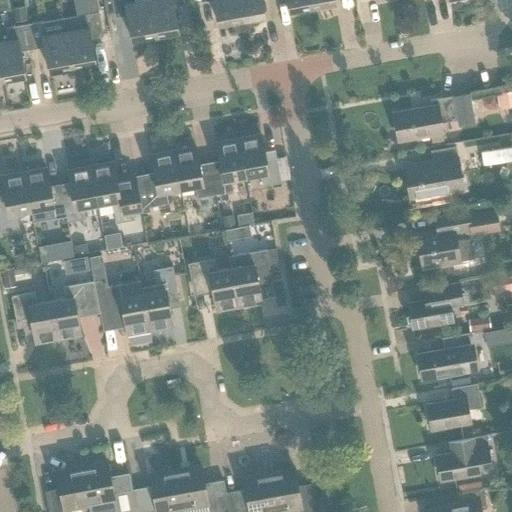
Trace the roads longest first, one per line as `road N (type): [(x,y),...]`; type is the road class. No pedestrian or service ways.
road 1 (residential): [(0,451),(101,433),(133,375),(189,365),(205,379),(216,419),(235,429),(370,406)]
road 2 (residential): [(370,406),(352,316),(330,302),(289,73)]
road 3 (residential): [(0,126),(289,73)]
road 4 (residential): [(289,73),(486,36)]
